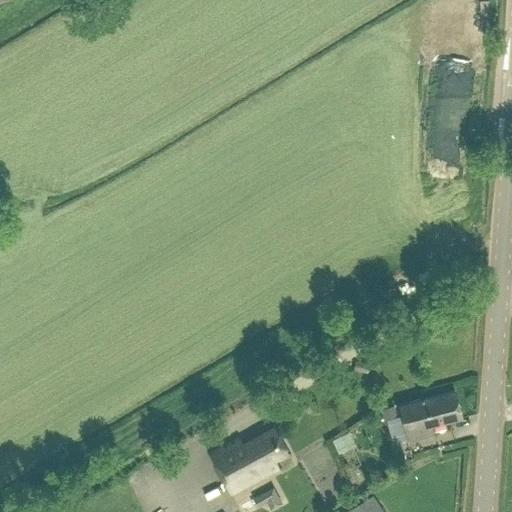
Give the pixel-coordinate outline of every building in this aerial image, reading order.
[(398,404),(401,417),(407,437),(408,441),(433,434),(430,425),(461,417),(453,389),(398,404)] [(280,469),(293,462),(288,452),(287,452),(274,427),(242,444),(238,438),(209,453),(230,492),(278,466),(280,469)] [(265,501),(267,500),(262,491),(251,497),(256,506),(265,501)] [(369,503),(372,511),(387,511),(383,498),(369,503)] [(364,511),(359,503),(344,511),(364,511)]
